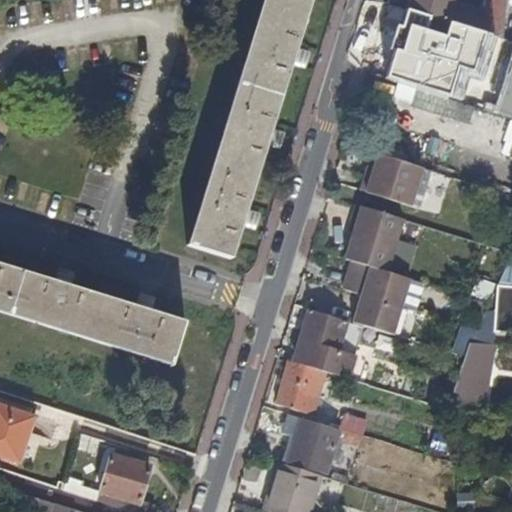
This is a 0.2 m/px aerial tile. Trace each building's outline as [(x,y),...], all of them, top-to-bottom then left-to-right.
[(265,0),(190,245),(188,244),(188,246),(233,259),(233,257),(242,226),(244,217),(247,209),(266,145),(269,137),(271,129),(291,64),(294,56),(296,48),(310,0),(265,0)] [(453,2),(453,0),(410,0),(408,10),(472,31),(487,35),(504,40),(507,0),(490,0),(490,14),(453,2)] [(453,0),(453,2),(490,14),(490,0),(453,0)] [(459,30),(417,16),(409,40),(452,54),(459,30)] [(303,50),(296,48),(294,56),(291,64),(299,66),(301,58),(303,50)] [(506,77),(499,100),(511,103),(511,58),(506,77)] [(412,106),(417,89),(390,81),(385,97),(412,106)] [(468,123),(473,106),(417,89),(412,106),(468,123)] [(278,131),(271,129),(269,137),(266,145),(273,147),(276,139),(278,131)] [(412,207),(413,204),(424,168),(379,154),(374,169),(367,193),(412,207)] [(423,207),(434,172),(424,168),(413,204),(423,207)] [(388,273),(404,220),(362,207),(358,206),(353,222),(357,224),(356,229),(354,233),(346,260),(351,262),(388,273)] [(254,211),(247,209),(244,217),(242,226),(249,228),(251,220),(254,211)] [(511,241),(504,242),(500,334),(511,335),(511,241)] [(418,311),(426,285),(388,273),(351,262),(347,276),(342,290),(362,296),(362,295),(403,307),(418,311)] [(153,313),(137,308),(70,287),(56,283),(0,265),(0,311),(171,365),(170,366),(173,367),(187,322),(184,321),(184,322),(153,313)] [(56,283),(70,287),(72,280),(58,275),(56,283)] [(358,310),(354,324),(394,336),(403,307),(362,295),(362,296),(358,310)] [(137,308),(153,313),(155,305),(139,300),(137,308)] [(469,316),(483,320),(487,305),(473,301),(469,316)] [(338,351),(347,322),(309,310),(295,356),(293,363),(348,379),(355,356),(338,351)] [(486,408),(497,346),(466,341),(456,403),(486,408)] [(324,373),(289,364),(283,386),(278,405),(312,415),(324,373)] [(0,405),(0,457),(16,463),(32,417),(0,405)] [(341,414),(336,428),(364,436),(368,422),(341,414)] [(37,418),(32,417),(16,463),(21,464),(37,418)] [(295,445),(289,463),(327,475),(331,463),(335,449),(340,433),(301,421),(301,422),(289,418),(283,436),(297,440),(295,445)] [(379,425),(368,422),(364,436),(392,445),(395,433),(378,428),(379,425)] [(345,452),(335,449),(331,463),(340,466),(345,452)] [(95,487),(92,499),(132,511),(149,511),(153,503),(140,499),(150,466),(111,455),(101,489),(95,487)] [(312,511),(323,476),(275,462),(268,486),(261,510),(268,511),(312,511)] [(491,491),(510,497),(511,490),(511,482),(496,477),(491,491)] [(76,511),(77,510),(53,502),(49,511),(76,511)]
